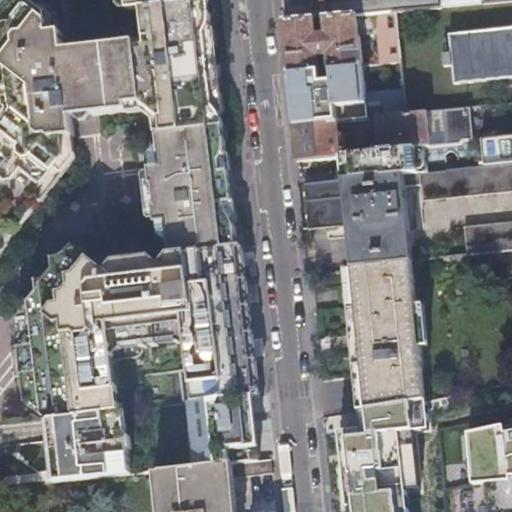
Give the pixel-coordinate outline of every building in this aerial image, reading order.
[(54,273),(52,276),(50,278),(47,279),(44,281),(41,282),(35,283),(39,291),(38,293),(37,295),(34,298),(31,300),(28,302),(24,303),(19,304),(20,315),(14,323),(24,404),(42,421),(115,413),(108,360),(114,353),(179,345),(186,350),(192,403),(251,396),(251,397),(258,397),(251,331),(250,331),(247,328),(246,325),(245,322),(246,317),(247,313),(248,313),(240,247),(236,248),(234,235),(236,235),(235,233),(234,231),(233,225),(236,219),(235,213),(225,214),(224,203),(212,204),(211,198),(211,197),(211,196),(210,195),(208,195),(206,194),(192,196),(191,187),(190,180),(221,176),(220,165),(230,164),(229,157),(224,152),(225,150),(225,149),(225,147),(225,145),(225,144),(227,140),(226,131),(223,128),(223,127),(222,125),(222,123),(221,120),(220,117),(224,113),(222,96),(212,98),(208,64),(215,63),(213,48),(216,48),(214,32),(209,27),(209,26),(210,24),(210,22),(210,19),(210,17),(213,13),(213,9),(212,6),(208,2),(207,0),(116,0),(117,7),(121,12),(127,11),(142,10),(145,43),(63,52),(61,34),(60,34),(57,16),(39,1),(35,7),(26,0),(0,0),(0,115),(3,118),(0,121),(0,254),(7,246),(6,245),(39,203),(40,204),(75,160),(72,139),(73,139),(71,120),(75,119),(81,124),(88,123),(93,117),(127,113),(127,115),(141,113),(153,122),(154,136),(156,136),(158,149),(154,149),(149,156),(150,170),(148,170),(149,174),(144,175),(142,177),(147,220),(149,222),(155,221),(155,225),(156,225),(158,239),(165,245),(169,244),(170,256),(170,257),(161,267),(151,260),(115,264),(106,274),(73,248),(72,251),(70,253),(68,255),(65,257),(62,259),(58,260),(53,261),(56,270),(55,272),(54,273)] [(436,0),(284,0),(284,2),(286,22),(354,15),(374,13),(394,12),(437,7),(436,0)] [(399,63),(394,12),(374,13),(379,65),(399,63)] [(354,15),(286,22),(281,22),(281,23),(283,49),(285,63),(285,72),(285,73),(290,73),(359,66),(354,15)] [(451,86),(511,79),(511,28),(446,35),(448,54),(440,55),(442,68),(449,67),(451,86)] [(361,93),(359,66),(290,73),(285,73),(285,72),(287,100),(290,128),(291,127),(318,125),(335,123),(376,119),(404,116),(401,89),(361,93)] [(424,114),(404,116),(376,119),(379,151),(421,147),(428,146),(424,114)] [(335,123),(318,125),(291,127),(292,136),(294,160),(339,156),(338,148),(344,147),(342,134),(336,135),(335,123)] [(428,146),(421,147),(422,165),(482,158),(483,166),(511,162),(511,135),(480,139),(472,139),(463,143),(428,146)] [(342,180),(351,179),(423,172),(422,165),(421,147),(379,151),(348,155),(339,156),(341,174),(342,180)] [(351,179),(342,180),(301,185),(305,230),(335,228),(345,227),(346,236),(350,271),(411,264),(403,190),(418,189),(420,204),(511,194),(511,162),(483,166),(423,172),(351,179)] [(511,253),(511,224),(462,230),(465,258),(511,253)] [(411,264),(350,271),(344,272),(351,342),(358,413),(365,412),(397,407),(421,403),(411,264)] [(192,403),(187,404),(187,405),(193,469),(257,461),(252,404),(251,397),(251,396),(192,403)] [(365,412),(358,413),(337,416),(346,506),(339,507),(339,511),(409,511),(397,407),(365,412)] [(115,413),(42,421),(42,423),(48,478),(49,484),(127,476),(120,413),(120,412),(115,413)] [(270,460),(257,461),(193,469),(153,473),(156,511),(235,511),(233,478),(271,474),(270,460)]
